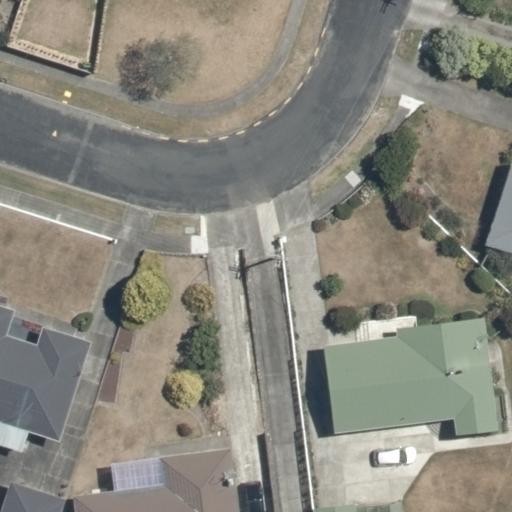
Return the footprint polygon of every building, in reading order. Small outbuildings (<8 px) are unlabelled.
[(511,247),(511,153),(508,153),(481,237),(511,247)] [(0,314),(3,305),(0,303),(0,441),(10,445),(16,425),(52,436),(82,341),(36,327),(32,339),(0,328),(0,314)] [(491,422),(477,311),(389,322),(390,330),(313,340),(324,428),(446,412),(448,428),(491,422)] [(231,511),(222,440),(102,455),(106,485),(70,489),(72,511),(231,511)] [(0,511),(53,511),(58,495),(4,479),(0,494),(0,511)] [(350,511),(350,503),(311,506),(311,511),(350,511)]
